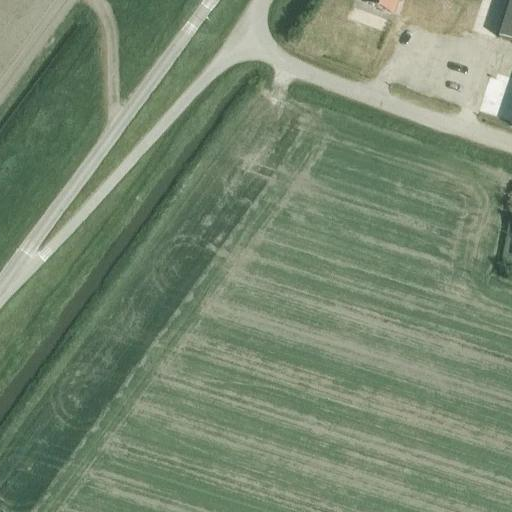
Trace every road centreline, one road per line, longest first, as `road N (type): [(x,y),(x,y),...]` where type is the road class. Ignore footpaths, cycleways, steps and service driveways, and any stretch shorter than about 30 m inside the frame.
road 1 (unclassified): [(0,291),(211,0)]
road 2 (unclassified): [(0,294),(210,74),(251,45)]
road 3 (unclassified): [(511,146),(303,73),(251,45)]
